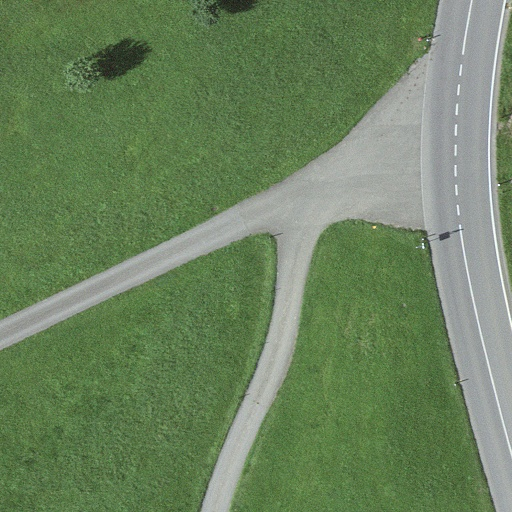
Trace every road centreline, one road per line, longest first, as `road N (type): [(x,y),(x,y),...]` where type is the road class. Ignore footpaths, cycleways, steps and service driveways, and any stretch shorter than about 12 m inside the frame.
road 1 (track): [(456,150),(308,196),(0,340)]
road 2 (tertiary): [(511,452),(463,234),(456,150),(473,0)]
road 3 (track): [(308,196),(286,345),(223,511)]
